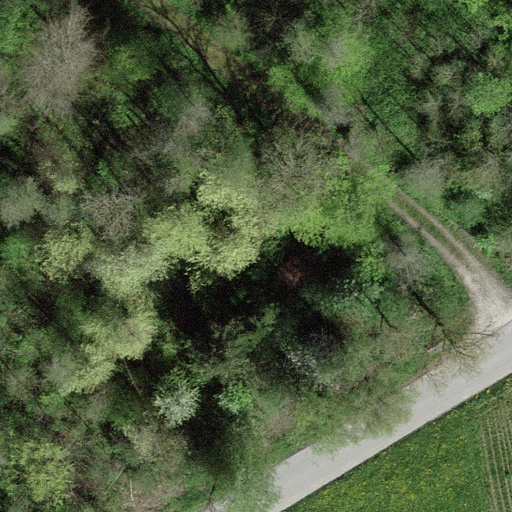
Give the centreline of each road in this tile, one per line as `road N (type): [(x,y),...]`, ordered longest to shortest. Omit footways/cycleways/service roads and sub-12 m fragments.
road 1 (track): [(511,334),(282,22),(254,0)]
road 2 (unclassified): [(244,511),(511,349)]
